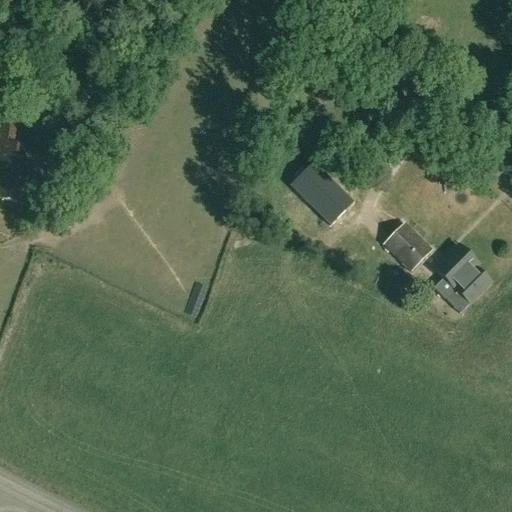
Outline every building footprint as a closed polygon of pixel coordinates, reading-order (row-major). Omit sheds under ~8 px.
[(116,119),(97,106),(68,145),(87,159),(116,119)] [(28,188),(32,189),(42,190),(45,168),(36,167),(38,152),(13,148),(14,146),(0,144),(0,200),(21,203),(23,190),(27,190),(28,188)] [(316,196),(336,220),(354,206),(332,183),(316,196)] [(402,224),(381,246),(408,272),(429,251),(402,224)] [(457,245),(433,270),(444,281),(439,286),(446,293),(451,288),(453,289),(477,265),(457,245)]
